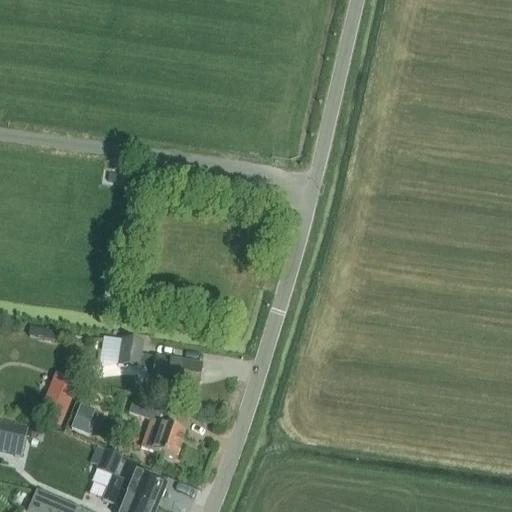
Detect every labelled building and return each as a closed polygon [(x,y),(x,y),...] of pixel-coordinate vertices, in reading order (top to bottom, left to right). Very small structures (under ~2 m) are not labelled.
[(121,342),(117,368),(136,371),(136,376),(137,380),(139,384),(142,388),(146,390),(151,391),(150,392),(195,399),(200,367),(156,360),(155,361),(140,358),(142,346),(121,342)] [(78,386),(54,376),(36,421),(60,431),(78,386)] [(184,434),(162,427),(167,414),(133,403),(128,416),(149,423),(140,450),(175,462),(184,434)] [(79,409),(69,434),(88,442),(92,431),(88,429),(93,415),(79,409)] [(27,430),(0,423),(0,453),(21,458),(27,430)] [(30,441),(42,444),(44,433),(32,431),(30,441)] [(96,450),(89,466),(97,469),(96,472),(111,479),(114,480),(122,461),(96,450)] [(111,479),(106,490),(155,510),(164,486),(136,474),(128,494),(124,492),(125,488),(122,486),(123,483),(114,480),(111,479)] [(153,511),(155,510),(106,490),(102,502),(113,507),(114,504),(118,505),(120,501),(124,503),(120,511),(153,511)] [(79,511),(35,493),(27,511),(79,511)]
